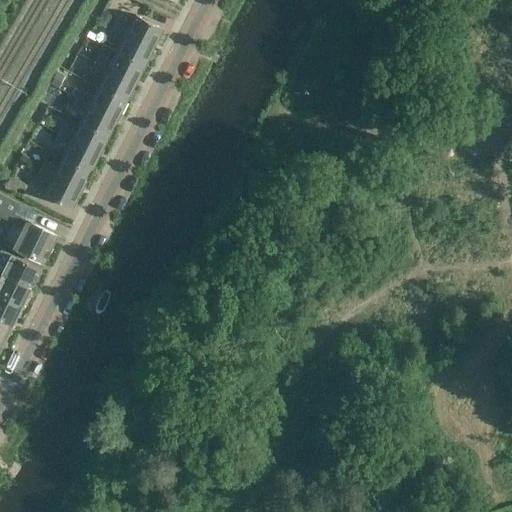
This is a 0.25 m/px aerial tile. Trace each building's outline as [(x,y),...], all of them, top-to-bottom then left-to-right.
[(112,25),(152,46),(162,27),(135,13),(130,23),(116,16),(112,25)] [(121,40),(116,50),(143,64),(152,46),(112,25),(107,33),(121,40)] [(97,53),(93,61),(134,81),(143,64),(116,50),(111,60),(97,53)] [(98,85),(125,99),(134,81),(93,61),(89,69),(103,76),(98,85)] [(75,96),(116,117),(125,99),(98,85),(93,96),(79,89),(75,96)] [(80,121),(107,135),(116,117),(75,96),(75,97),(67,93),(64,100),(72,104),(71,105),(84,112),(80,121)] [(61,124),(57,132),(97,153),(107,135),(80,121),(75,131),(61,124)] [(61,157),(88,171),(97,153),(57,132),(53,141),(66,148),(61,157)] [(39,168),(79,189),(88,171),(61,157),(56,166),(43,160),(39,168)] [(79,189),(39,168),(34,176),(47,183),(43,194),(70,207),(79,189)] [(9,176),(4,188),(22,196),(27,185),(9,176)] [(0,217),(8,221),(2,232),(16,239),(12,246),(42,261),(55,235),(12,214),(18,203),(0,194),(0,217)] [(0,248),(0,272),(30,287),(40,267),(0,248)] [(0,272),(0,295),(21,306),(30,287),(0,272)] [(0,318),(12,324),(21,306),(0,295),(0,318)] [(0,341),(3,343),(12,324),(0,318),(0,341)]
